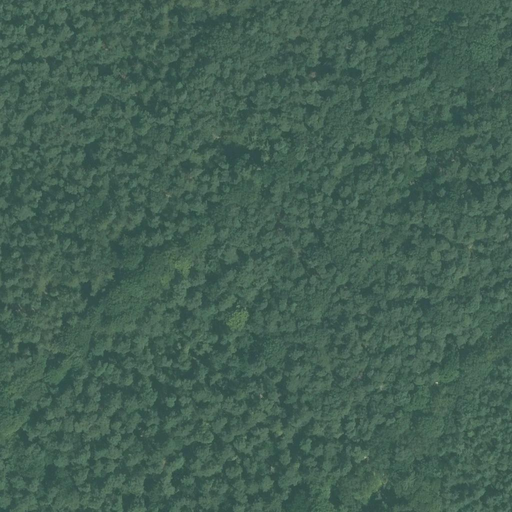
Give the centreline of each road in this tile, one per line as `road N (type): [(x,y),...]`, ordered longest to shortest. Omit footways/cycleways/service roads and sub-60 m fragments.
road 1 (track): [(101,311),(455,0)]
road 2 (track): [(301,511),(511,305)]
road 3 (track): [(350,465),(265,353),(194,226)]
road 4 (track): [(209,212),(73,0)]
road 5 (track): [(0,404),(101,311)]
